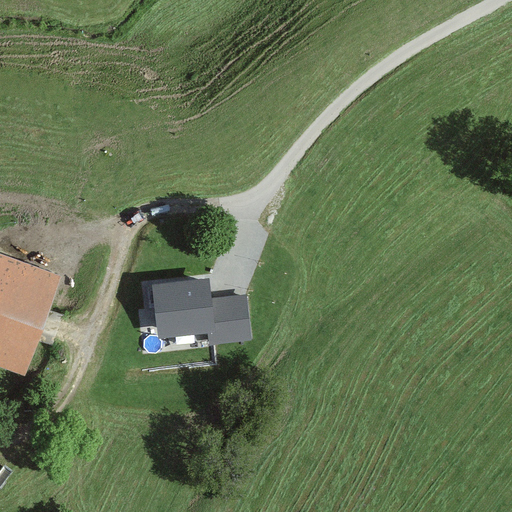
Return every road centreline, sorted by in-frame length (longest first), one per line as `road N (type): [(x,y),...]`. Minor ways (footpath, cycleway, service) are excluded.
road 1 (track): [(126,216),(121,268),(71,390),(46,422),(0,438)]
road 2 (track): [(0,199),(126,216)]
